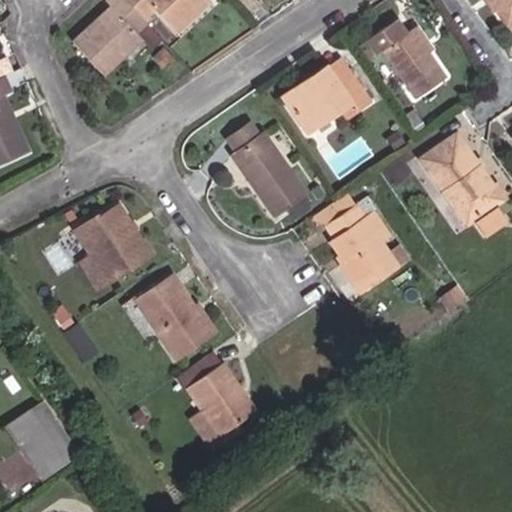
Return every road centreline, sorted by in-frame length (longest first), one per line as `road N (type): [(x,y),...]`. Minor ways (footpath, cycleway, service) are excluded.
road 1 (residential): [(342,0),(142,140)]
road 2 (residential): [(287,287),(215,246),(142,140)]
road 3 (residential): [(40,0),(34,9),(91,170)]
